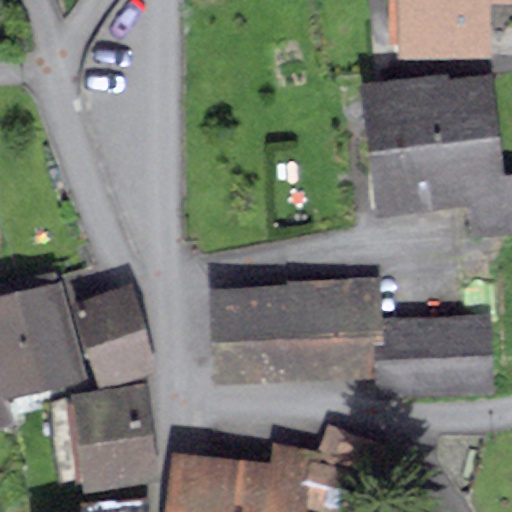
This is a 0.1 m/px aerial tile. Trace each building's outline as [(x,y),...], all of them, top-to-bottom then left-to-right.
[(511,2),(511,0),(398,0),(399,57),(493,57),(492,3),(511,2)] [(449,72),(363,83),(379,215),(468,204),(472,238),(511,233),(511,172),(505,173),(493,73),(449,78),(449,72)] [(87,378),(61,268),(0,282),(0,377),(5,397),(87,378)] [(384,317),(382,276),(289,280),(289,285),(210,288),(215,384),(376,377),(374,318),(384,317)] [(131,283),(73,301),(101,389),(159,370),(131,283)] [(384,317),(374,318),(376,377),(377,397),(494,393),(491,313),(384,317)] [(5,397),(0,377),(0,428),(11,425),(5,397)] [(147,384),(71,394),(72,404),(67,404),(77,483),(82,482),(84,492),(160,482),(147,384)] [(273,461),(174,451),(166,511),(308,511),(309,507),(328,511),(350,511),(357,470),(375,477),(388,445),(330,423),(320,450),(274,441),(273,461)] [(81,511),(149,511),(149,496),(81,501),(81,511)]
